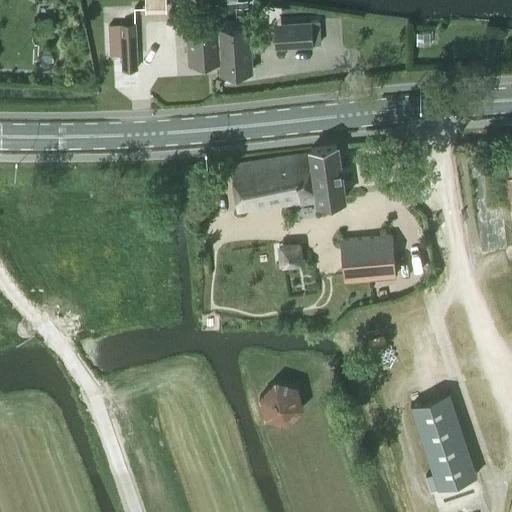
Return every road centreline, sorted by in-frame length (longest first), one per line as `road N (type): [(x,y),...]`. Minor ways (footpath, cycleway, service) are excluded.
road 1 (primary): [(511,100),(146,132),(0,135)]
road 2 (track): [(496,511),(467,412),(435,107)]
road 3 (track): [(0,272),(89,387),(146,511)]
